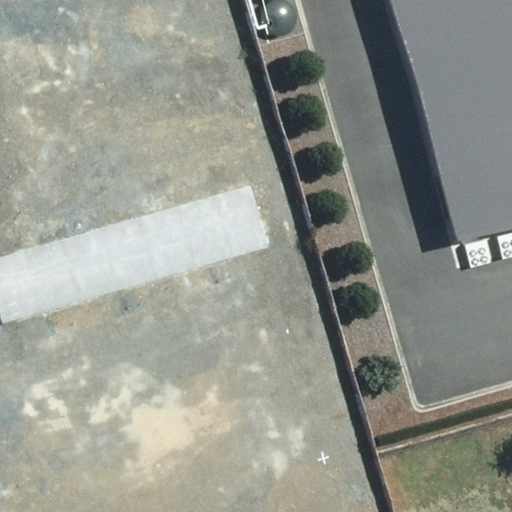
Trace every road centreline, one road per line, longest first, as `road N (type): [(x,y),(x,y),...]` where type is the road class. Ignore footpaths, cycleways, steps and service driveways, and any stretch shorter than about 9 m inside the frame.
road 1 (unknown): [(337,0),(420,273),(448,293),(492,300),(511,294)]
road 2 (residential): [(0,268),(243,195)]
